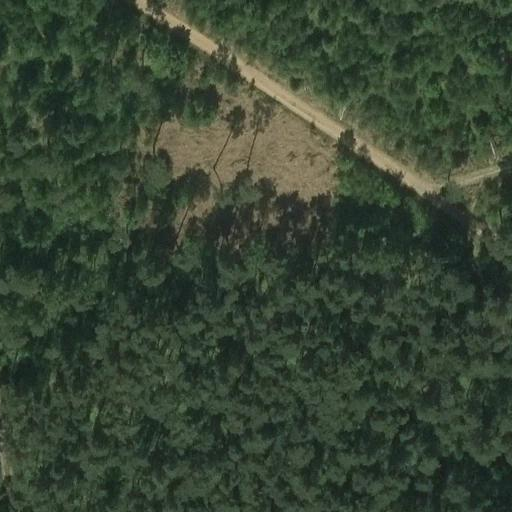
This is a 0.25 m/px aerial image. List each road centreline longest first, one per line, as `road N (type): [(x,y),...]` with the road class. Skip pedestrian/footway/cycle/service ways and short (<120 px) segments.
road 1 (track): [(164,0),(425,176)]
road 2 (track): [(23,511),(0,365)]
road 3 (track): [(511,334),(487,216)]
